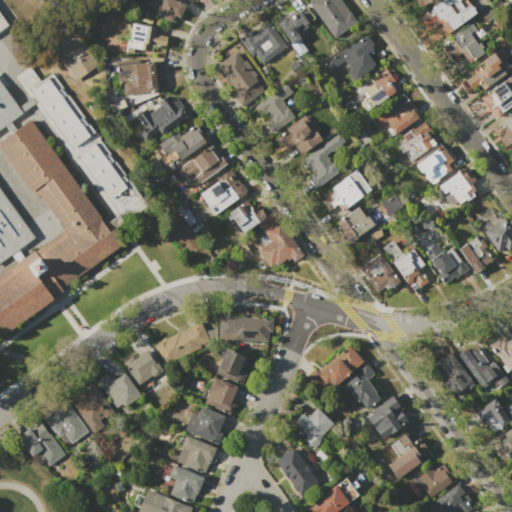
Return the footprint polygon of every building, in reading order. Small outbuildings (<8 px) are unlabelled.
[(153,15),(160,0),(175,0),(184,4),(179,17),(177,16),(173,24),(153,15)] [(308,0),(338,0),(355,23),(334,39),(308,3),(309,2),(308,0)] [(430,0),(420,8),(414,0),(430,0)] [(418,18),(432,9),(431,7),(440,0),(458,0),(463,7),(468,4),(476,14),(448,34),(447,32),(435,41),(418,18)] [(291,44),(276,22),(284,16),(286,19),(292,14),(294,16),(299,13),(298,11),(305,6),(313,19),(305,24),(306,26),(296,34),(300,38),(291,44)] [(238,38),(249,31),(252,35),(260,30),(258,27),(268,20),(286,46),(262,63),(254,53),(250,56),(238,38)] [(132,23),(156,27),(155,34),(165,35),(163,48),(152,46),(151,53),(133,50),(133,53),(125,51),(127,40),(129,40),(132,23)] [(440,47),(472,24),(476,30),(470,34),(476,43),(479,41),(483,47),(480,49),(483,53),(468,64),(460,53),(455,57),(452,53),(447,57),(440,47)] [(366,35),(372,45),(371,46),(373,49),(367,53),(376,66),(353,83),(345,72),(348,71),(348,70),(349,69),(343,60),(332,68),(327,60),(353,42),(354,43),(366,35)] [(214,66),(235,51),(242,61),(244,60),(255,75),(252,77),(262,91),(242,105),(235,95),(237,93),(227,80),(225,82),(214,66)] [(464,80),(473,74),(470,69),(493,53),(499,62),(497,63),(505,74),(483,90),(478,84),(470,89),(464,80)] [(152,62),(157,92),(146,94),(144,83),(127,85),(124,67),(152,62)] [(0,274),(15,264),(9,256),(0,262),(0,191),(33,238),(17,250),(22,258),(32,251),(58,233),(0,151),(0,140),(9,134),(3,126),(0,128),(0,83),(17,107),(29,99),(13,76),(28,66),(38,80),(50,71),(125,176),(119,180),(135,202),(113,218),(33,104),(21,113),(21,114),(8,123),(14,131),(29,120),(101,220),(104,218),(122,245),(112,252),(59,290),(63,294),(0,338),(0,274)] [(360,102),(368,96),(369,97),(380,89),(379,88),(380,88),(379,86),(377,87),(372,80),(386,70),(395,82),(392,84),(395,89),(398,86),(400,88),(367,111),(360,102)] [(511,75),(511,76),(511,85),(508,88),(511,93),(511,105),(494,117),(490,112),(486,111),(484,107),(485,105),(480,97),(511,75)] [(272,134),(264,122),(269,118),(264,111),(260,114),(254,106),(286,84),(292,92),(281,100),(294,118),(272,134)] [(145,140),(138,130),(144,126),(137,116),(146,109),(149,113),(161,104),(158,101),(170,93),(173,98),(175,97),(189,115),(162,134),(158,130),(145,140)] [(409,100),(415,109),(413,110),(418,117),(392,136),(386,128),(388,127),(384,121),(378,125),(373,118),(396,102),(399,106),(401,105),(400,104),(403,102),(404,103),(409,100)] [(490,129),(511,113),(511,148),(507,152),(490,129)] [(322,140),(300,155),(291,143),(282,149),(274,138),(286,130),(285,127),(303,115),(308,122),(305,124),(310,132),(314,129),(322,140)] [(406,158),(411,154),(407,149),(402,153),(396,145),(399,143),(398,141),(403,137),(401,135),(413,127),(414,128),(422,122),(429,131),(427,133),(435,144),(409,162),(406,158)] [(158,143),(177,130),(180,135),(196,124),(202,132),(199,134),(205,143),(180,160),(177,157),(172,161),(166,152),(164,153),(158,143)] [(313,189),(305,177),(312,173),(307,167),(305,168),(300,161),(337,134),(343,142),(325,154),(337,171),(313,189)] [(175,169),(213,142),(227,162),(199,183),(195,176),(185,183),(175,169)] [(442,146),(452,160),(447,164),(450,169),(430,183),(426,177),(424,179),(414,165),(442,146)] [(197,193),(232,168),(248,191),(214,216),(197,193)] [(436,187),(462,168),(467,174),(468,172),(474,180),(472,182),(475,187),(472,189),(476,194),(466,201),(465,200),(459,205),(451,194),(449,195),(446,191),(441,194),(436,187)] [(370,190),(339,212),(334,206),(327,211),(320,202),(334,192),(331,188),(356,170),(370,190)] [(380,202),(386,198),(387,200),(390,198),(389,196),(393,193),(396,197),(397,196),(403,205),(389,214),(380,202)] [(228,213),(244,201),(248,207),(252,205),(253,207),(257,204),(266,216),(242,233),(228,213)] [(348,245),(336,228),(338,227),(335,222),(358,206),(365,217),(368,215),(374,224),(356,236),(357,238),(348,245)] [(502,216),(511,229),(511,248),(507,252),(504,247),(497,252),(482,230),(502,216)] [(277,222),(302,256),(293,262),(290,257),(276,267),(274,264),(269,267),(257,251),(270,242),(263,232),(277,222)] [(491,259),(482,266),(483,267),(475,273),(457,249),(475,236),(478,240),(480,239),(485,246),(483,248),(491,259)] [(428,281),(417,288),(412,280),(407,284),(406,282),(405,282),(391,263),(412,248),(423,264),(420,266),(425,272),(422,273),(428,281)] [(451,248),(467,270),(445,286),(438,276),(441,274),(437,268),(435,269),(432,264),(431,265),(429,263),(445,252),(445,253),(451,248)] [(380,253),(399,280),(385,290),(383,287),(376,293),(358,268),(366,262),(367,262),(380,253)] [(217,315),(270,317),(269,340),(217,338),(217,315)] [(156,341),(166,336),(166,338),(185,329),(185,328),(199,321),(209,342),(200,346),(200,348),(166,363),(156,341)] [(489,344),(498,338),(499,339),(505,335),(509,340),(511,338),(511,378),(507,372),(505,373),(500,367),(504,364),(498,357),(497,358),(492,351),(493,350),(489,344)] [(302,378),(313,368),(316,371),(347,345),(361,362),(328,390),(321,381),(312,389),(302,378)] [(507,382),(487,396),(457,355),(465,348),(468,352),(476,346),(488,364),(492,361),(507,382)] [(226,347),(249,357),(242,373),(245,375),(242,383),(216,372),(226,347)] [(123,362),(132,356),(134,358),(147,350),(162,371),(140,386),(123,362)] [(432,364),(442,357),(443,359),(450,353),(474,387),(458,399),(432,364)] [(380,399),(365,409),(359,401),(358,401),(343,381),(367,364),(374,374),(366,380),(380,399)] [(97,380),(106,374),(109,378),(111,377),(112,380),(123,372),(140,396),(124,407),(121,403),(114,408),(100,388),(102,387),(97,380)] [(203,402),(209,388),(208,387),(213,377),(237,387),(226,412),(203,402)] [(93,433),(74,406),(86,398),(81,391),(92,383),(116,417),(93,433)] [(383,441),(364,415),(371,410),(371,409),(391,394),(401,408),(399,410),(406,420),(399,425),(401,428),(383,441)] [(474,413),(494,398),(502,409),(511,402),(511,419),(501,428),(492,416),(481,424),(474,413)] [(44,417),(66,402),(88,432),(66,447),(59,436),(58,437),(44,417)] [(224,416),(213,443),(190,433),(191,432),(184,429),(191,413),(197,415),(200,406),(224,416)] [(314,449),(304,438),(306,436),(292,422),(303,411),(307,416),(316,407),(333,424),(321,435),(320,442),(314,449)] [(16,438),(39,421),(63,454),(47,466),(37,452),(30,457),(16,438)] [(511,452),(507,456),(499,445),(501,444),(497,438),(511,427),(511,452)] [(184,434),(214,447),(203,473),(175,461),(181,447),(179,446),(184,434)] [(396,480),(385,465),(398,456),(389,445),(404,434),(411,443),(418,438),(430,455),(396,480)] [(315,482),(298,494),(273,459),(290,446),(315,482)] [(203,478),(192,504),(169,494),(175,480),(167,477),(172,464),(203,478)] [(412,479),(430,466),(434,471),(441,465),(452,481),(426,499),(412,479)] [(459,483),(469,498),(467,500),(472,508),(465,511),(443,511),(435,500),(459,483)] [(334,511),(310,511),(308,509),(319,501),(317,497),(334,485),(347,503),(334,511)] [(136,511),(146,489),(190,508),(188,511),(136,511)]
